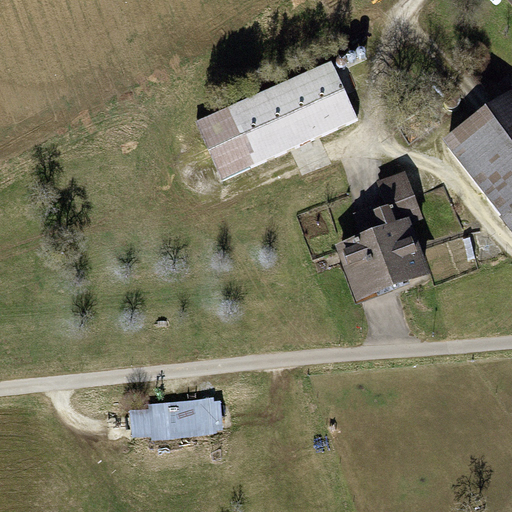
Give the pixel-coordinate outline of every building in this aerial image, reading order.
[(333,64),(226,111),(252,170),(359,122),(333,64)] [(467,105),(484,92),(468,70),(466,71),(464,68),(449,80),(451,82),(450,83),(467,105)] [(511,103),(510,101),(496,113),(489,104),(463,125),(470,133),(449,149),(511,228),(511,103)] [(367,241),(343,250),(362,299),(425,276),(407,226),(397,230),(391,212),(416,202),(407,176),(380,186),(387,205),(358,216),(367,241)] [(137,438),(228,433),(226,399),(135,404),(137,438)]
